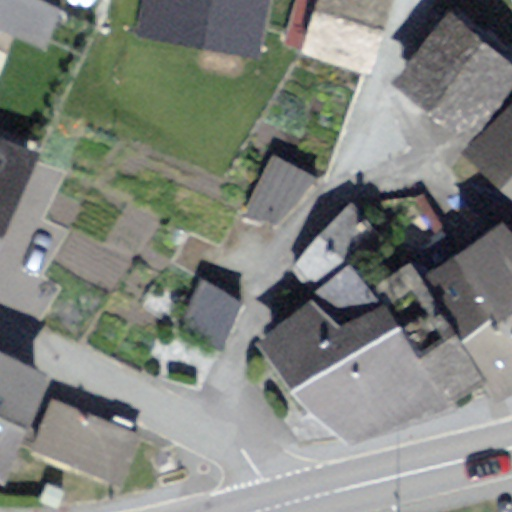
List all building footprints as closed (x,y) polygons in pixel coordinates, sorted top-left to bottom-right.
[(65,5),(53,0),(0,0),(0,24),(48,45),(65,5)] [(259,0),(151,0),(147,23),(253,41),(259,0)] [(385,0),(316,0),(303,47),(368,65),(385,0)] [(511,77),(511,60),(455,10),(396,76),(461,135),(511,77)] [(511,98),(469,144),(511,184),(511,98)] [(0,215),(23,150),(0,141),(0,215)] [(274,152),(246,209),(279,223),(320,175),(274,152)] [(367,229),(349,210),(295,263),(313,282),(367,229)] [(511,223),(508,217),(457,251),(511,331),(511,223)] [(424,274),(455,319),(485,363),(502,387),(511,380),(511,331),(457,251),(424,274)] [(316,298),(339,331),(381,303),(354,263),(312,292),(316,298)] [(224,344),(242,299),(202,283),(184,327),(224,344)] [(351,439),(447,389),(417,345),(386,299),(381,303),(339,331),(316,298),(271,329),(351,439)] [(447,389),(485,363),(455,319),(417,345),(447,389)] [(0,465),(42,374),(0,354),(0,465)] [(134,432),(56,401),(40,442),(117,473),(134,432)]
